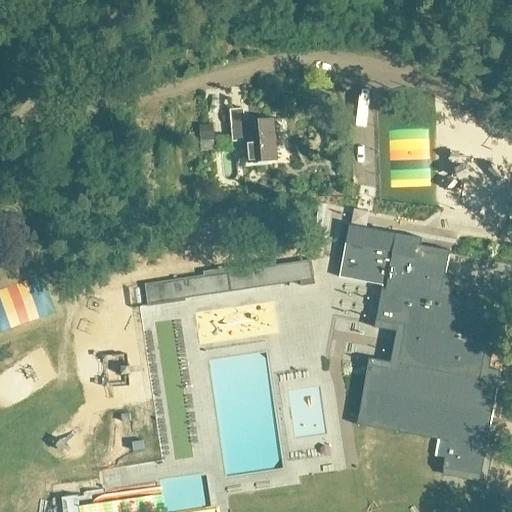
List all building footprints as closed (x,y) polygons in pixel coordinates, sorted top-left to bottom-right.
[(275,119),(246,122),(244,109),(230,110),(233,142),(247,141),(249,163),(278,161),(275,119)] [(344,256),(340,278),(383,285),(376,327),(405,332),(398,370),(369,365),(359,425),(450,441),(444,474),(487,482),(497,426),(492,425),(502,371),(488,369),(488,370),(484,369),(486,354),(492,355),(497,327),(491,326),(495,304),(443,295),(451,251),(420,245),(419,253),(394,249),(396,234),(365,229),(349,226),(346,243),(344,256)] [(204,277),(144,285),(147,307),(186,301),(185,297),(301,282),(302,287),(315,285),(312,261),(277,266),(276,262),(204,272),(204,277)] [(10,307),(23,346),(53,337),(40,297),(10,307)] [(427,466),(393,470),(398,511),(432,508),(427,466)] [(80,511),(79,502),(78,498),(62,500),(63,511),(80,511)]
